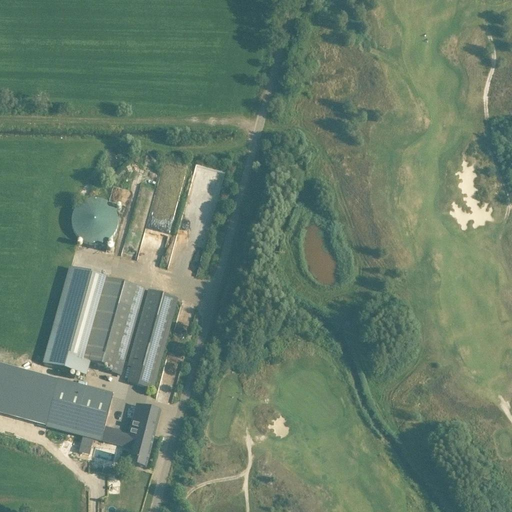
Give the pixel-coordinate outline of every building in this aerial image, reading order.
[(71,221),(71,223),(71,225),(72,227),(72,229),(73,231),(74,233),(75,235),(76,237),(77,238),(79,240),(80,241),(82,242),(83,243),(85,244),(87,245),(89,246),(91,246),(93,246),(95,246),(97,246),(99,246),(101,245),(103,245),(105,244),(106,243),(108,242),(110,241),(111,239),(113,238),(114,236),(115,235),(116,233),(117,231),(117,229),(118,227),(118,225),(118,223),(118,221),(118,219),(117,217),(116,215),(116,213),(115,211),(113,209),(112,208),(111,206),(109,205),(107,204),(106,203),(104,202),(102,201),(100,200),(98,200),(96,200),(94,200),(92,200),(90,200),(88,201),(86,201),(84,202),(83,203),(81,204),(79,206),(78,207),(77,208),(75,210),(74,212),(73,213),(73,215),(72,217),(72,219),(71,221)] [(122,368),(138,311),(144,290),(104,279),(69,270),(43,366),(85,378),(89,363),(113,370),(111,374),(120,376),(122,368)] [(178,300),(148,291),(142,313),(127,367),(131,368),(127,384),(153,390),(172,320),(178,300)] [(46,427),(58,383),(40,378),(0,367),(0,415),(34,424),(46,427)] [(73,435),(85,390),(58,383),(46,427),(73,435)] [(113,397),(85,390),(73,435),(84,437),(93,440),(101,442),(105,428),(113,397)] [(129,434),(105,428),(101,442),(132,450),(131,455),(128,465),(146,469),(150,451),(154,437),(160,413),(150,410),(136,407),(129,434)] [(84,437),(79,454),(89,456),(93,440),(84,437)] [(104,456),(106,447),(93,445),(92,455),(104,456)]
